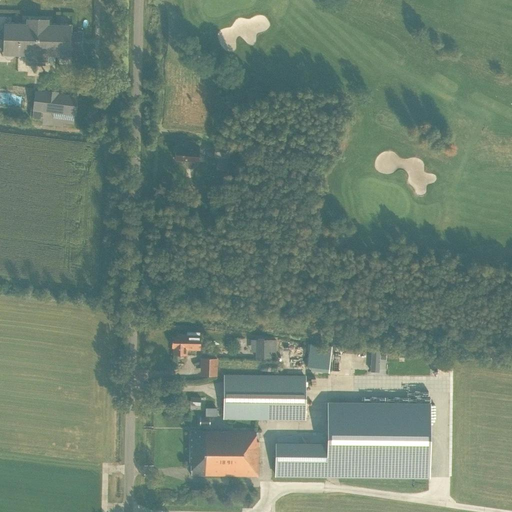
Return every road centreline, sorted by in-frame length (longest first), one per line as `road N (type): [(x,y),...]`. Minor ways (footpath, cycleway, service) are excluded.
road 1 (tertiary): [(128,511),(138,0)]
road 2 (track): [(137,225),(259,238)]
